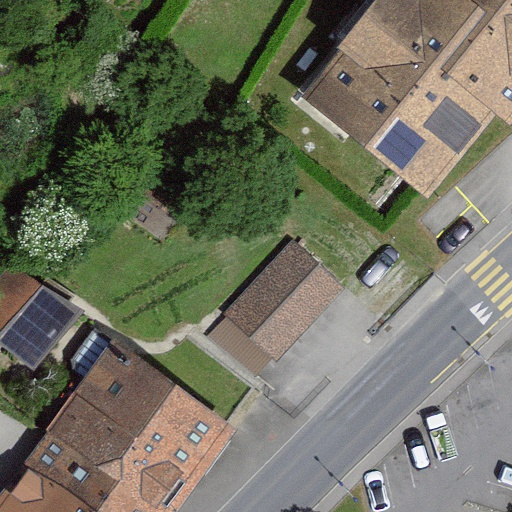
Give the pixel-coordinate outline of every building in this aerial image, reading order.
[(511,0),(381,0),(302,102),(432,201),(495,116),(511,127),(511,0)] [(145,190),(184,219),(213,181),(175,151),(145,190)] [(209,332),(296,403),(375,319),(286,247),(209,332)] [(71,316),(8,270),(0,281),(0,350),(28,375),(71,316)] [(0,482),(0,511),(174,511),(234,433),(110,341),(0,482)]
